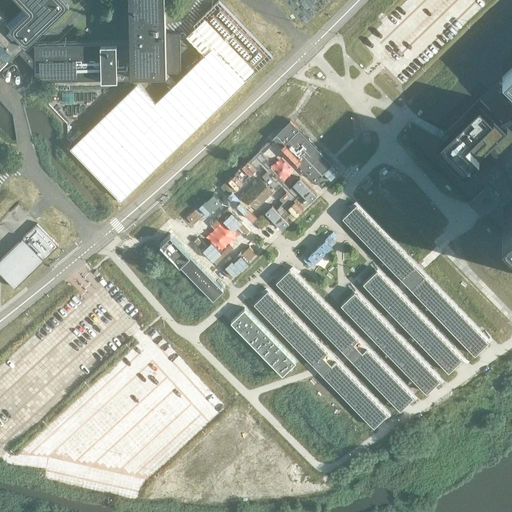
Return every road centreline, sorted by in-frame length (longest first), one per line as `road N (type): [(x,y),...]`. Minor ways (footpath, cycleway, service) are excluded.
road 1 (residential): [(511,342),(330,467),(316,465),(249,397)]
road 2 (tertiary): [(99,240),(309,49)]
road 3 (residential): [(188,337),(299,242),(388,142)]
road 4 (residential): [(388,142),(461,222),(440,243),(511,317)]
road 5 (residential): [(188,337),(99,240)]
